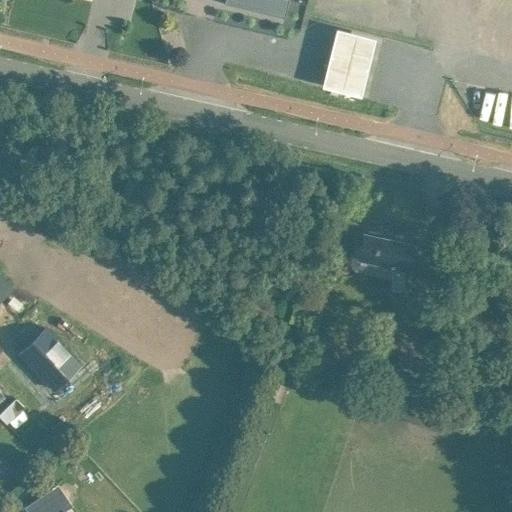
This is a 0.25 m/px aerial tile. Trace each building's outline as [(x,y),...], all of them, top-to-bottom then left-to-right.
[(224,0),(224,3),(284,18),(288,0),(224,0)] [(334,22),(319,79),(358,88),(372,31),(334,22)] [(393,291),(405,290),(405,280),(408,280),(410,270),(410,269),(416,245),(367,233),(361,258),(393,265),(393,291)] [(205,234),(198,248),(216,257),(222,243),(205,234)] [(0,300),(5,305),(29,279),(5,257),(0,262),(0,300)] [(45,328),(18,354),(53,391),(80,365),(45,328)] [(469,354),(480,374),(497,365),(486,345),(469,354)] [(390,358),(386,377),(398,380),(401,381),(397,396),(432,405),(438,400),(441,387),(442,381),(403,372),(407,356),(391,353),(390,358)]
